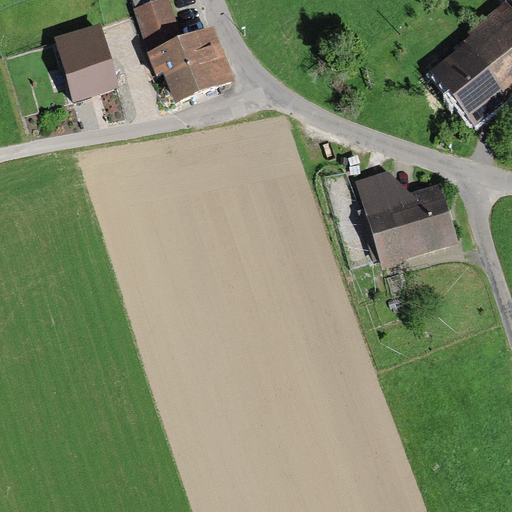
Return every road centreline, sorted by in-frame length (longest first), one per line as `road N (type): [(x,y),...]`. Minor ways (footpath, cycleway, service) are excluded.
road 1 (unclassified): [(460,169),(287,101),(243,58),(213,0)]
road 2 (track): [(0,152),(175,120),(271,89)]
road 3 (unclassified): [(511,330),(460,169)]
